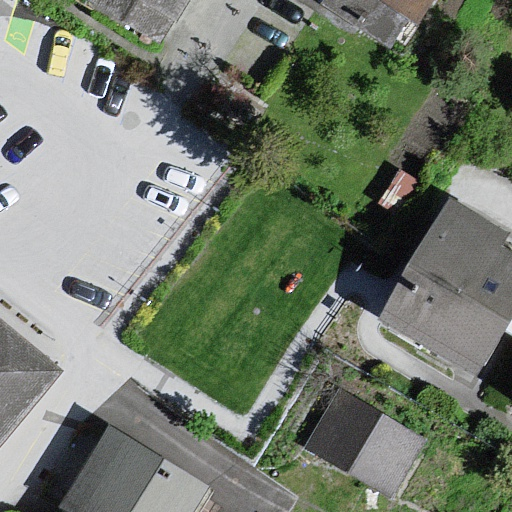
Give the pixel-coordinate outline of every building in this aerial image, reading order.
[(103,0),(103,1),(167,41),(193,0),(103,0)] [(451,0),(334,0),(329,8),(393,51),(412,22),(429,33),(451,0)] [(254,193),(140,362),(223,417),(263,357),(238,340),(274,288),(301,307),(339,250),(254,193)] [(511,322),(511,245),(508,241),(461,212),(390,327),(511,401),(511,329),(509,328),(511,322)] [(0,446),(64,369),(0,316),(0,446)] [(415,444),(330,396),(299,440),(336,461),(328,475),(381,500),(415,444)] [(221,511),(235,489),(135,428),(82,511),(221,511)]
